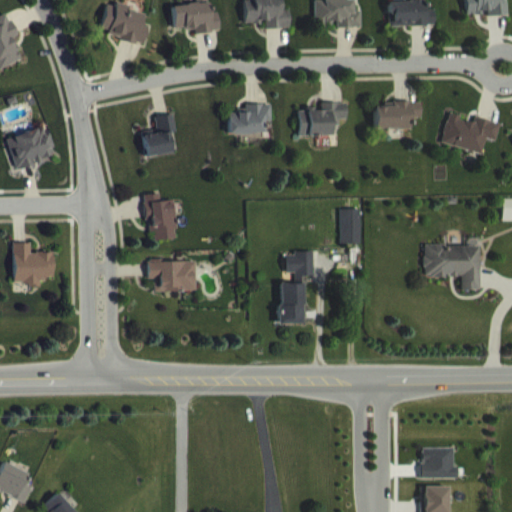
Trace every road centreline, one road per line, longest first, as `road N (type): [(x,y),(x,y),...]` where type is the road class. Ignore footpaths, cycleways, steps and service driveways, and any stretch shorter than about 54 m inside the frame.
road 1 (secondary): [(511,374),(0,380)]
road 2 (residential): [(75,94),(217,64),(483,62)]
road 3 (residential): [(96,203),(75,94),(43,0)]
road 4 (residential): [(112,379),(110,222),(96,203)]
road 5 (residential): [(96,203),(88,215),(90,378)]
road 6 (residential): [(371,511),(366,376)]
